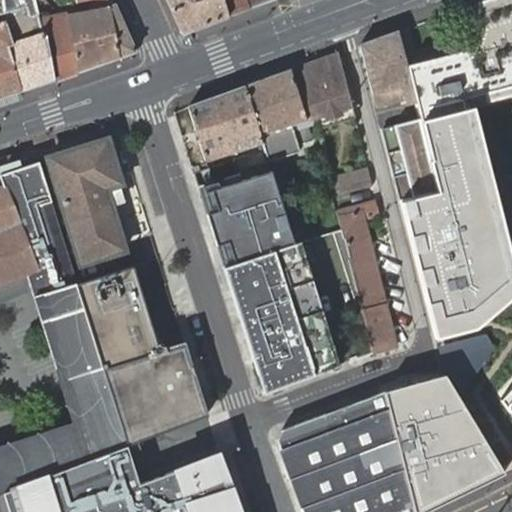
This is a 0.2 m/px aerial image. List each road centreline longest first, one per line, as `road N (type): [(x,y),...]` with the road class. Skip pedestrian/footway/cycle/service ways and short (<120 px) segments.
road 1 (residential): [(247,423),(137,84)]
road 2 (residential): [(422,331),(336,9)]
road 3 (residential): [(247,423),(429,359),(422,331)]
road 4 (primary): [(171,72),(336,9)]
road 5 (primary): [(0,130),(137,84)]
